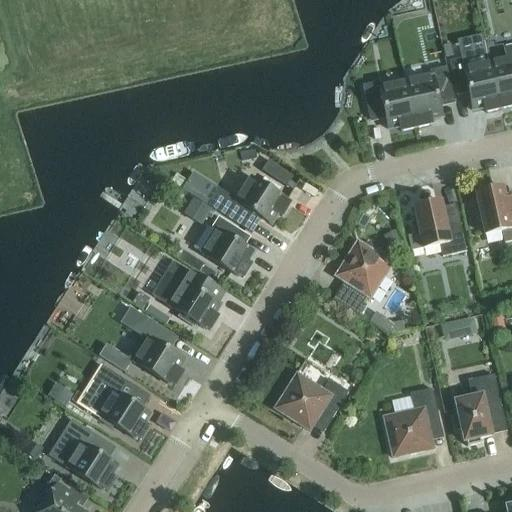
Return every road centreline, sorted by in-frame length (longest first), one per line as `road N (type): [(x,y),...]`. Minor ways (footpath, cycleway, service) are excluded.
road 1 (residential): [(203,403),(351,178),(511,141)]
road 2 (residential): [(203,403),(362,498),(511,464)]
road 3 (residential): [(137,511),(203,403)]
